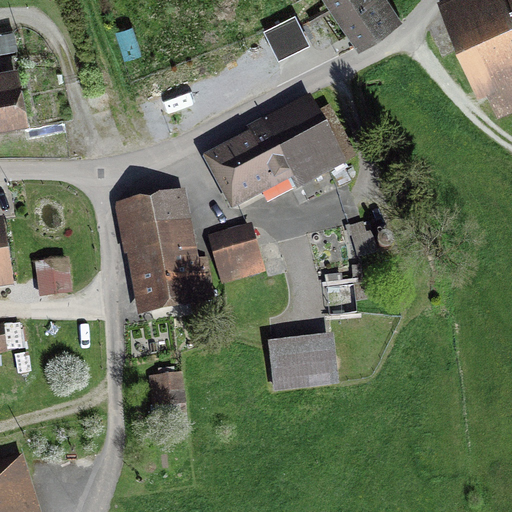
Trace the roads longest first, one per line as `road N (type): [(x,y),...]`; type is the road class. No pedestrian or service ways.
road 1 (unclassified): [(98,172),(182,153),(276,106),(406,35),(439,0)]
road 2 (residential): [(98,172),(113,303),(115,442),(94,511)]
road 3 (track): [(145,165),(88,0)]
road 4 (track): [(406,35),(482,124),(511,142)]
